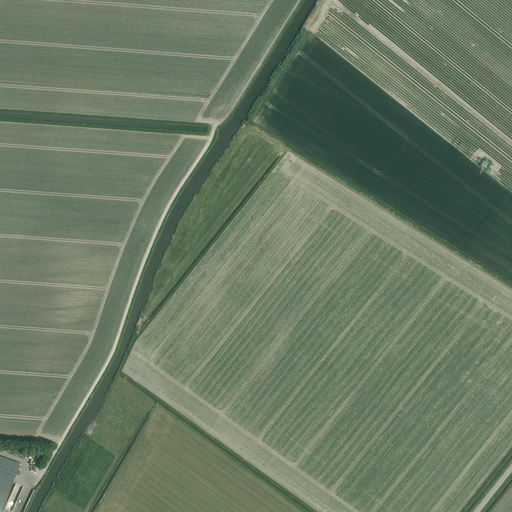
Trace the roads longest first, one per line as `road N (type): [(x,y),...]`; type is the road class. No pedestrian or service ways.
road 1 (track): [(511,141),(337,0)]
road 2 (track): [(511,289),(381,208)]
